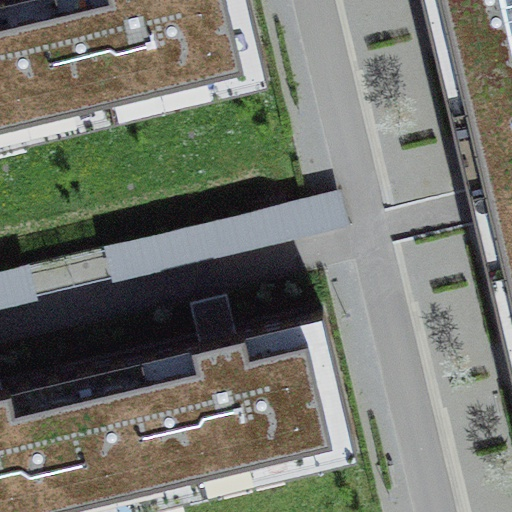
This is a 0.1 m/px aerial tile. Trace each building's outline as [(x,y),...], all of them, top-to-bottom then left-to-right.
[(0,0),(0,126),(34,119),(5,0),(0,0)] [(250,0),(5,0),(34,119),(265,65),(250,0)] [(511,0),(428,0),(471,178),(511,167),(511,0)] [(511,167),(471,178),(477,203),(511,353),(511,167)] [(323,296),(80,354),(114,494),(357,436),(323,296)] [(0,511),(38,511),(114,494),(80,354),(0,372),(0,511)]
